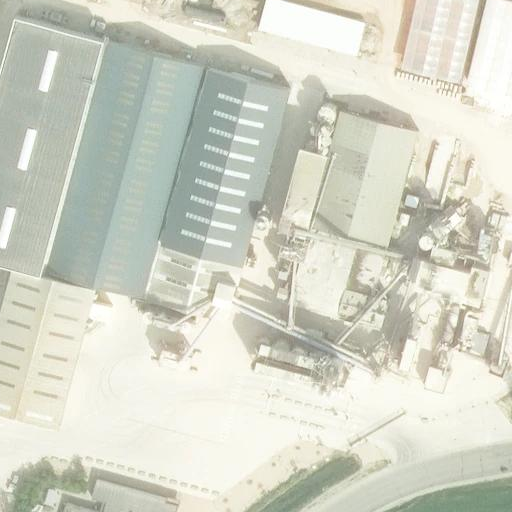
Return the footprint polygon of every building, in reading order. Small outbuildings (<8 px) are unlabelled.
[(479,0),(417,0),(401,71),(460,84),(479,0)] [(511,4),(491,0),(490,0),(471,90),(511,99),(511,4)] [(13,13),(0,58),(0,260),(43,273),(107,39),(13,13)] [(108,39),(46,273),(146,300),(208,66),(108,39)] [(243,264),(291,89),(210,67),(163,243),(148,300),(153,302),(229,322),(243,264)] [(314,309),(306,338),(372,356),(385,310),(406,315),(409,304),(412,305),(417,284),(465,298),(466,294),(481,298),(489,269),(473,265),(472,270),(387,247),(418,130),(341,110),(289,302),(314,309)] [(496,245),(498,219),(485,217),(482,243),(496,245)] [(75,367),(96,289),(14,267),(0,318),(0,410),(59,426),(64,407),(92,414),(102,374),(75,367)] [(153,302),(152,302),(140,346),(218,367),(230,322),(229,322),(153,302)] [(475,328),(479,308),(468,306),(464,325),(475,328)] [(439,334),(448,336),(455,313),(446,310),(439,334)] [(427,351),(432,320),(421,318),(416,349),(427,351)] [(430,358),(424,380),(443,385),(449,364),(430,358)] [(180,511),(183,503),(101,481),(93,510),(67,503),(64,511),(180,511)]
